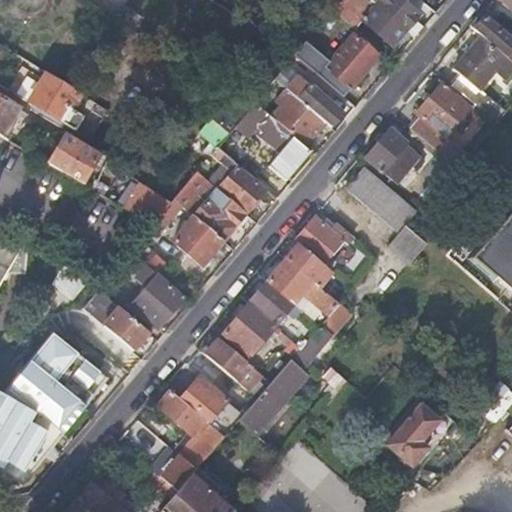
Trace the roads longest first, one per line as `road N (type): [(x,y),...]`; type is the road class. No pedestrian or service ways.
road 1 (residential): [(34,511),(470,0)]
road 2 (unknown): [(0,199),(107,258)]
